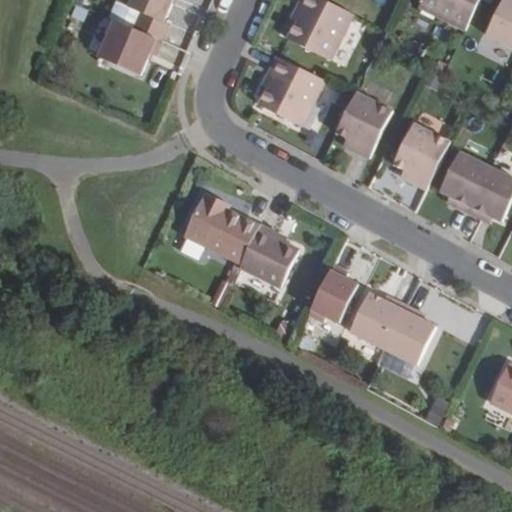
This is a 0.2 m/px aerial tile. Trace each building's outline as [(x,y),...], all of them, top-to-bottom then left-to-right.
[(142,13),(134,30),(163,42),(170,25),(165,22),(174,0),(134,0),(131,8),(142,13)] [(299,23),(290,41),(333,63),(356,16),(323,0),(303,0),(300,9),(304,11),(299,23)] [(423,0),(420,8),(467,32),(481,0),(423,0)] [(511,0),(506,0),(488,36),(511,47),(511,0)] [(300,9),(294,20),(299,23),(304,11),(300,9)] [(134,30),(116,22),(100,59),(141,76),(151,54),(157,57),(163,42),(134,30)] [(270,90),(260,107),(304,129),(327,83),(278,59),(271,76),(275,78),(270,90)] [(270,76),(265,87),(270,90),(275,78),(271,76),(270,76)] [(358,95),(338,134),(349,139),(359,145),(355,152),(371,160),(394,113),(358,95)] [(416,126),(396,166),(406,171),(416,176),(412,184),(428,192),(451,144),(416,126)] [(349,139),(345,147),(355,152),(359,145),(349,139)] [(511,179),(462,154),(442,193),(451,198),(460,202),(457,208),(483,221),(486,215),(494,219),(504,224),(511,207),(511,179)] [(406,171),(402,179),(412,184),(416,176),(406,171)] [(242,265),(262,226),(229,211),(222,207),(224,204),(207,196),(186,238),(242,265)] [(451,198),(448,203),(457,208),(460,202),(451,198)] [(486,215),(483,221),(491,225),(494,219),(486,215)] [(277,234),(262,226),(242,265),(241,268),(282,288),(300,250),(286,244),(275,238),(277,234)] [(277,234),(275,238),(286,244),(288,240),(277,234)] [(335,266),(310,315),(325,322),(328,317),(341,323),(360,285),(347,278),(349,273),(335,266)] [(371,295),(353,334),(386,350),(407,306),(393,299),(391,304),(385,302),(371,295)] [(407,306),(386,350),(419,367),(438,328),(424,321),(419,318),(422,313),(407,306)] [(511,365),(510,365),(491,404),(511,414),(511,365)] [(425,420),(438,424),(446,402),(433,398),(425,420)]
